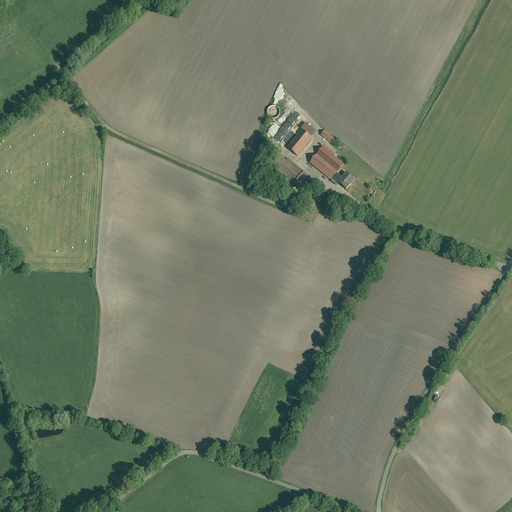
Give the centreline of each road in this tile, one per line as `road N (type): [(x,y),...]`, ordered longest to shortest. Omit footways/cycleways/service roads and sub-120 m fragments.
road 1 (unclassified): [(103,511),(186,453),(351,511)]
road 2 (unclassified): [(377,511),(400,436),(507,270)]
road 3 (track): [(326,182),(313,207),(297,215),(106,127)]
road 4 (unclassified): [(507,270),(367,210),(299,163)]
